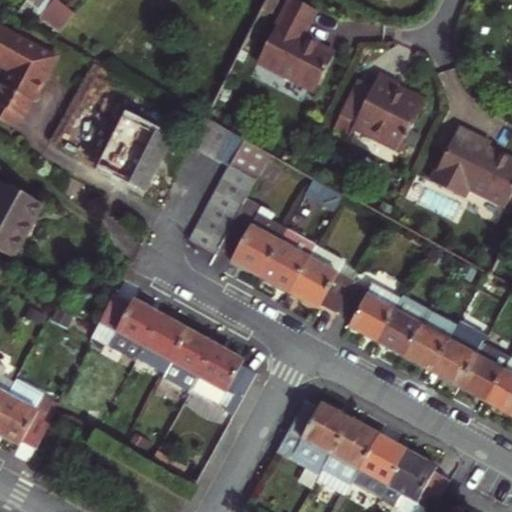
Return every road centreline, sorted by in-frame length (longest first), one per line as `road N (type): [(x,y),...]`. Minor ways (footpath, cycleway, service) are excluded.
road 1 (residential): [(511,464),(301,349)]
road 2 (residential): [(301,349),(214,511)]
road 3 (residential): [(301,349),(155,264)]
